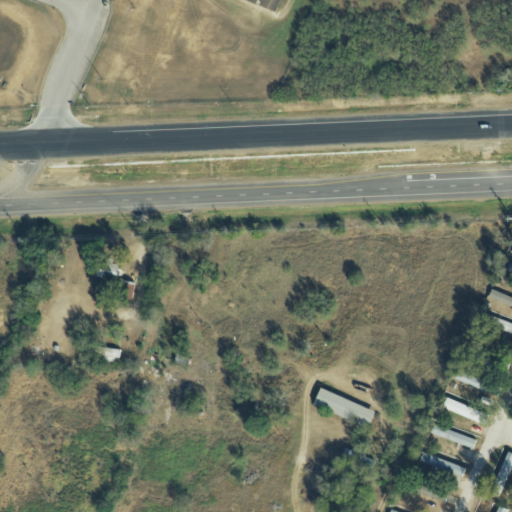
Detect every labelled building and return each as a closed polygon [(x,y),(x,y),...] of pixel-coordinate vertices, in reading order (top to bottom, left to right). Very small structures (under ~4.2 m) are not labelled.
[(245,0),(279,12),(283,0),(245,0)] [(117,281),(120,267),(112,265),(113,261),(99,258),(95,276),(117,281)] [(134,283),(122,280),(118,297),(131,299),(134,283)] [(511,298),(491,289),(488,297),(511,307),(511,298)] [(511,323),(484,313),(481,321),(511,333),(511,323)] [(120,349),(99,348),(98,357),(119,357),(120,349)] [(467,348),(464,356),(506,372),(509,363),(467,348)] [(457,369),(454,377),(495,393),(498,385),(457,369)] [(373,411),(319,388),(312,405),(366,428),(373,411)] [(447,399),(444,407),(485,423),(488,415),(447,399)] [(434,425),(431,433),(472,448),(475,440),(434,425)] [(423,452),(420,460),(461,476),(464,468),(423,452)] [(490,492),(499,496),(511,464),(511,453),(507,452),(490,492)]
